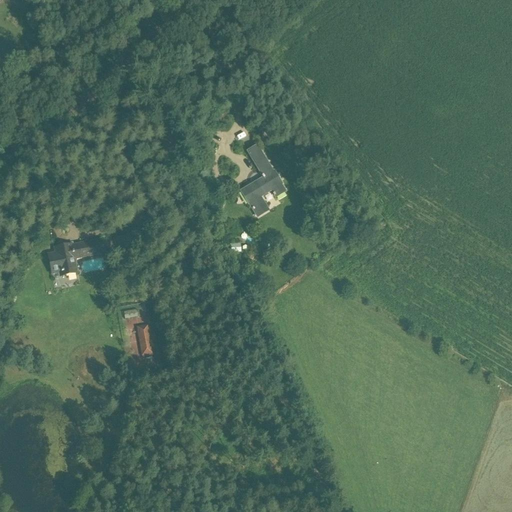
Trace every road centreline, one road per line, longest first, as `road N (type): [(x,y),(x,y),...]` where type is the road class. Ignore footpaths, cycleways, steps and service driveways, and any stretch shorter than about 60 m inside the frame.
road 1 (track): [(330,511),(100,0)]
road 2 (tertiary): [(0,165),(193,0)]
